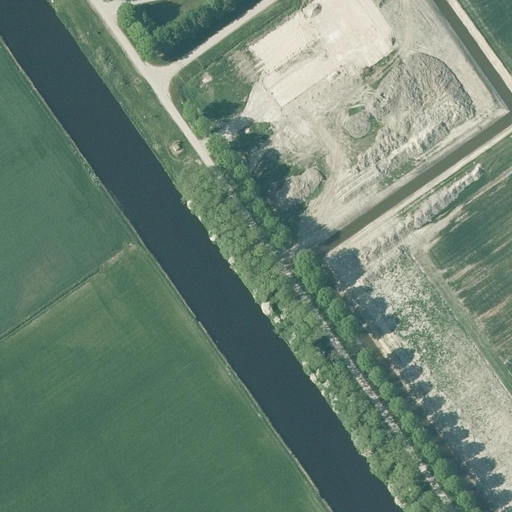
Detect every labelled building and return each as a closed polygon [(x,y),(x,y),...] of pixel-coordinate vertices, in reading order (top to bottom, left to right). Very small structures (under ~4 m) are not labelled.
[(273,34),(246,52),(249,57),(299,23),(295,17),(278,28),(281,33),(275,37),(273,34)] [(254,78),(276,116),(340,78),(314,35),(312,36),(305,23),(249,56),(259,74),(254,78)] [(282,114),(286,122),(294,117),(290,110),(282,114)] [(296,118),(280,125),(289,146),(305,139),(296,118)] [(363,162),(372,157),(369,153),(361,158),(363,162)]
